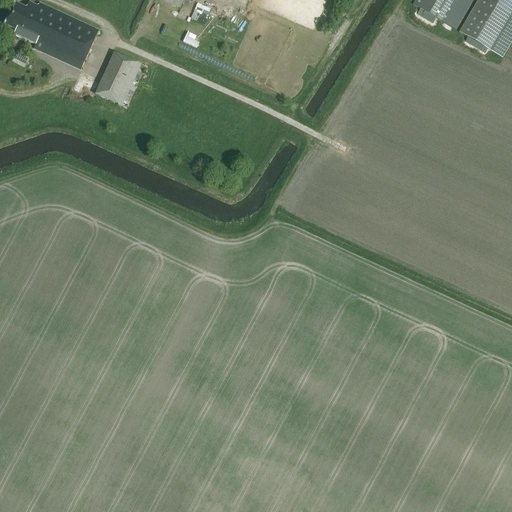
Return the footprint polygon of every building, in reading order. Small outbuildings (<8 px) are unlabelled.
[(415,0),(412,6),(420,10),(417,15),(432,24),(435,19),(456,31),(474,0),(415,0)] [(511,0),(478,0),(459,32),(468,37),(465,41),(482,51),(484,46),(492,51),(503,57),(511,41),(511,0)] [(81,70),(99,30),(39,3),(37,6),(29,3),(26,9),(14,4),(4,26),(16,31),(14,35),(35,45),(34,48),(81,70)] [(197,4),(194,12),(201,15),(204,8),(197,4)] [(93,94),(127,108),(145,65),(110,51),(93,94)]
